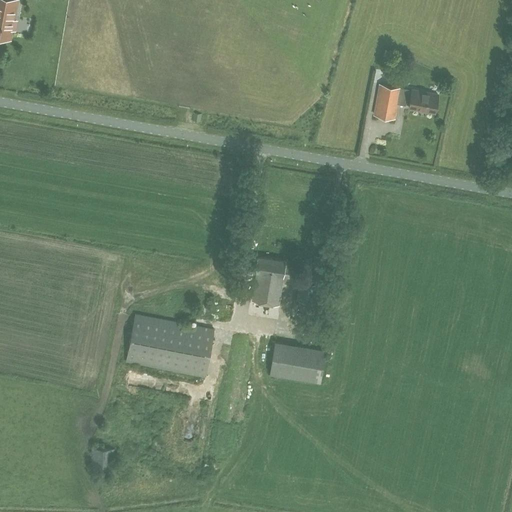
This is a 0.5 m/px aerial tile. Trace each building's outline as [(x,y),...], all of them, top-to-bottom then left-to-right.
[(0,0),(0,36),(10,38),(12,29),(15,29),(16,20),(14,20),(17,0),(0,0)] [(394,118),(397,104),(400,87),(380,84),(374,114),(394,118)] [(408,107),(434,112),(438,94),(411,89),(408,107)] [(193,113),(191,120),(199,122),(201,114),(193,113)] [(255,271),(257,271),(250,314),(276,318),(283,275),(282,275),(284,262),(257,258),(255,271)] [(299,281),(296,300),(315,303),(318,284),(299,281)] [(135,313),(126,360),(205,375),(214,328),(135,313)] [(275,341),(270,373),(320,381),(325,349),(275,341)] [(91,447),(90,470),(113,471),(114,448),(91,447)]
